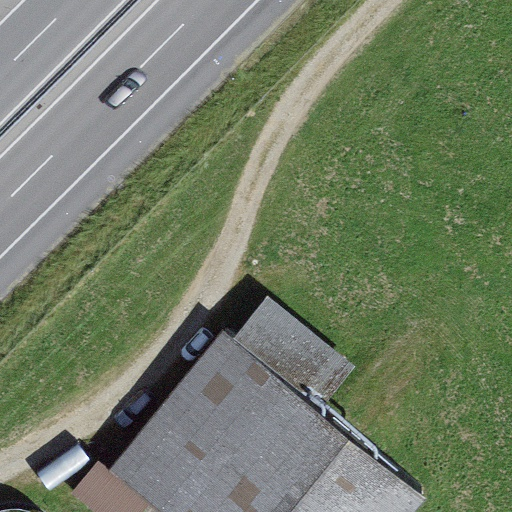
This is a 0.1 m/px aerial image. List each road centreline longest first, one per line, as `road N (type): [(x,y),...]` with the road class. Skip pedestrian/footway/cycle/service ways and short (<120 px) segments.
road 1 (track): [(0,472),(126,382),(180,327),(211,286),(263,155),(301,92),(388,0)]
road 2 (motorway): [(0,285),(289,0)]
road 3 (motorway): [(0,193),(198,0)]
